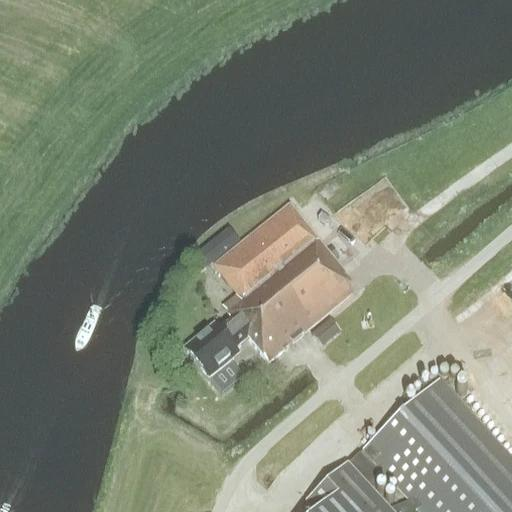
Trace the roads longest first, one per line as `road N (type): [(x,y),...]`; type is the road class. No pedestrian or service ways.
road 1 (unclassified): [(218,511),(237,474),(266,443),(511,232)]
road 2 (track): [(511,148),(386,247)]
